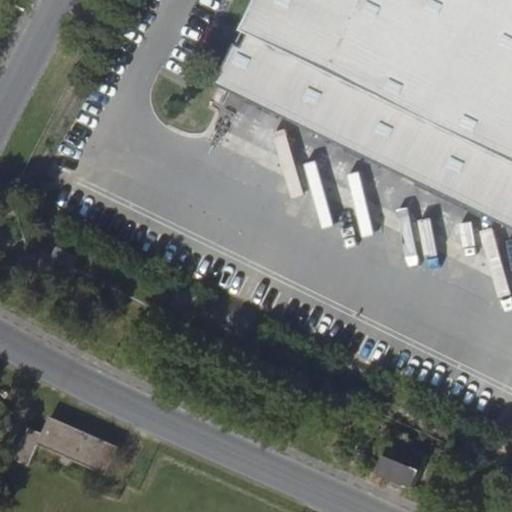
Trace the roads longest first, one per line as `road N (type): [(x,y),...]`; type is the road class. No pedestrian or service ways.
road 1 (unclassified): [(0,332),(385,511)]
road 2 (unknown): [(511,348),(198,186)]
road 3 (unclassified): [(58,0),(0,113)]
